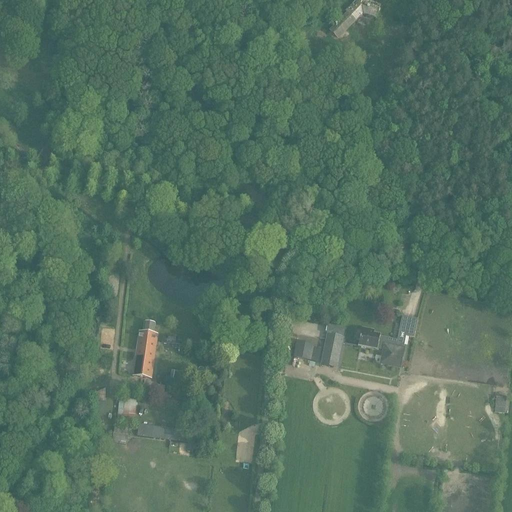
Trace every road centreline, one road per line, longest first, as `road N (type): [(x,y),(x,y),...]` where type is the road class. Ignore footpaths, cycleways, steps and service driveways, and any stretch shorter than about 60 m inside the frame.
road 1 (track): [(0,502),(73,400),(109,385),(129,193)]
road 2 (unclassified): [(256,511),(278,271),(290,232),(266,221)]
road 3 (unclassified): [(511,273),(266,221)]
road 4 (unclassified): [(266,221),(219,142),(157,0)]
road 5 (track): [(109,385),(100,511)]
